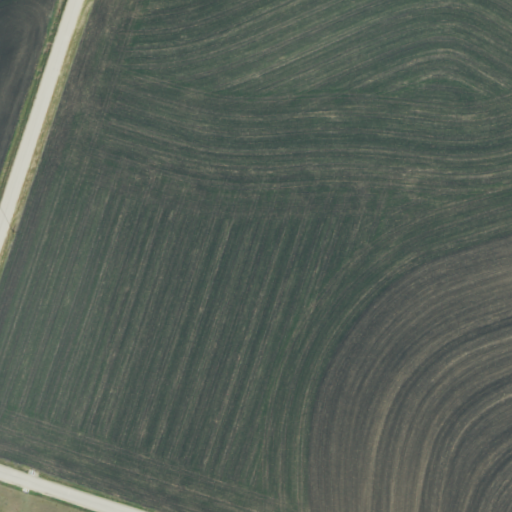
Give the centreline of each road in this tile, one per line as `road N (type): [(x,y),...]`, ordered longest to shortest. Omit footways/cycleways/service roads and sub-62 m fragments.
road 1 (residential): [(0,231),(79,0)]
road 2 (residential): [(125,511),(0,471)]
